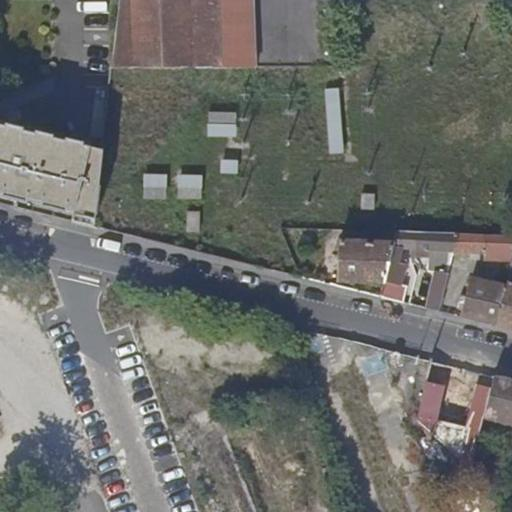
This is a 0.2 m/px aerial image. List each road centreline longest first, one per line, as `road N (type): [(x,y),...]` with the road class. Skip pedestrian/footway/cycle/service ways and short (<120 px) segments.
road 1 (residential): [(511,360),(0,234)]
road 2 (unknown): [(390,511),(341,376),(341,319)]
